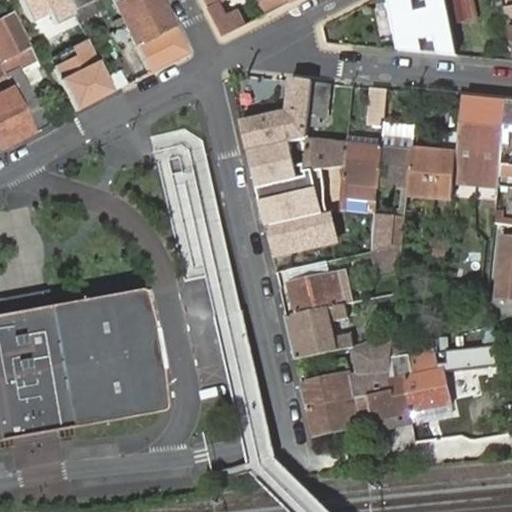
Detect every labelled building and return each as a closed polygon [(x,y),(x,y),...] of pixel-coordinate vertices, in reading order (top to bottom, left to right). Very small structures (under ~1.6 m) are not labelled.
[(81,29),(66,0),(18,0),(34,29),(52,19),(62,38),(81,29)] [(67,0),(73,10),(94,0),(67,0)] [(111,0),(150,73),(183,56),(188,53),(187,52),(160,0),(111,0)] [(205,0),(221,33),(227,29),(222,17),(225,15),(218,1),(220,0),(205,0)] [(259,0),(267,15),(295,1),(294,0),(259,0)] [(387,0),(396,51),(457,56),(446,0),(387,0)] [(446,0),(450,22),(474,16),(471,0),(446,0)] [(5,77),(33,134),(47,126),(18,70),(33,62),(9,16),(0,20),(0,66),(4,75),(5,77)] [(87,39),(73,47),(79,59),(55,71),(75,112),(114,92),(87,39)] [(0,151),(33,134),(5,77),(0,79),(0,86),(4,94),(8,103),(0,107),(0,151)] [(240,124),(256,192),(299,182),(287,144),(306,139),(307,130),(313,85),(290,81),(287,114),(240,124)] [(330,86),(313,85),(307,130),(316,130),(317,120),(326,121),(330,86)] [(387,93),(370,91),(368,120),(384,122),(387,93)] [(241,105),(251,105),(250,94),(240,94),(241,105)] [(505,104),(462,100),(458,146),(456,159),(455,176),(498,179),(505,104)] [(382,141),(382,149),(378,186),(398,188),(400,193),(399,205),(396,210),(377,209),(375,217),(375,227),(373,245),(372,253),(402,247),(406,201),(411,154),(412,144),(414,125),(384,122),(382,141)] [(347,146),(306,143),(302,175),(310,174),(345,171),(347,146)] [(382,149),(347,146),(345,171),(343,192),(341,215),(345,216),(348,216),(350,202),(369,203),(368,217),(371,217),(375,217),(377,209),(378,186),(382,149)] [(456,159),(458,146),(445,146),(443,157),(456,159)] [(411,154),(406,201),(452,205),(455,176),(456,159),(443,157),(440,157),(439,164),(432,163),(432,156),(411,154)] [(314,174),(315,187),(343,186),(342,172),(314,174)] [(338,247),(331,217),(324,218),(316,191),(258,206),(272,263),(338,247)] [(370,224),(371,217),(368,217),(348,216),(345,216),(344,222),(370,224)] [(373,245),(375,227),(363,226),(361,244),(373,245)] [(436,242),(434,259),(443,260),(445,244),(436,242)] [(511,242),(502,242),(495,300),(511,301),(511,242)] [(397,294),(402,247),(372,253),(369,254),(373,272),(384,270),(381,297),(397,294)] [(294,315),(344,304),(354,303),(348,271),(288,286),(294,315)] [(0,299),(0,441),(10,440),(11,447),(56,439),(55,431),(157,413),(166,412),(169,408),(170,404),(164,368),(169,368),(162,328),(156,329),(150,292),(143,289),(52,305),(49,290),(0,299)] [(296,361),(352,348),(349,334),(333,338),(330,320),(346,317),(344,304),(294,315),(286,317),(296,361)] [(395,310),(392,343),(391,345),(390,358),(405,356),(408,337),(411,311),(395,310)] [(420,337),(419,354),(435,352),(436,339),(420,337)] [(390,358),(391,345),(371,349),(376,376),(358,377),(302,389),(307,410),(392,391),(389,369),(390,358)] [(446,351),(447,370),(464,367),(510,362),(508,345),(446,351)] [(307,410),(313,436),(454,405),(452,395),(469,391),(464,367),(447,370),(446,370),(414,377),(409,355),(405,356),(390,358),(389,369),(392,391),(307,410)]
